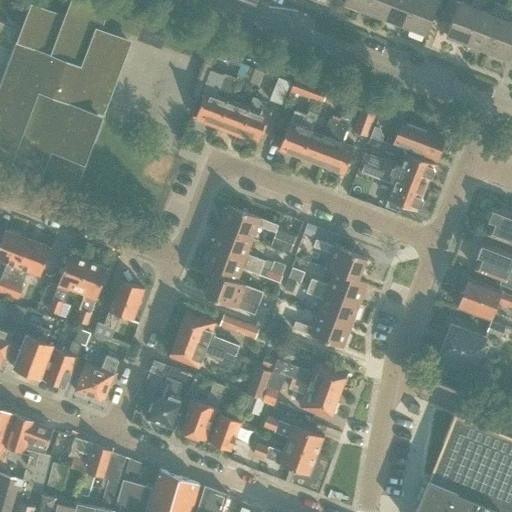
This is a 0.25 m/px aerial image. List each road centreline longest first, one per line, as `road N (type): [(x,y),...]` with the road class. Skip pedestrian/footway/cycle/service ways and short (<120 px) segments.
road 1 (residential): [(176,259),(214,160),(436,242)]
road 2 (residential): [(488,107),(210,0)]
road 3 (residential): [(110,432),(318,511)]
road 4 (residential): [(176,259),(0,194)]
road 5 (residential): [(110,432),(176,259)]
road 6 (residential): [(389,381),(436,242)]
road 7 (residential): [(366,511),(389,381)]
road 8 (residential): [(511,425),(389,381)]
